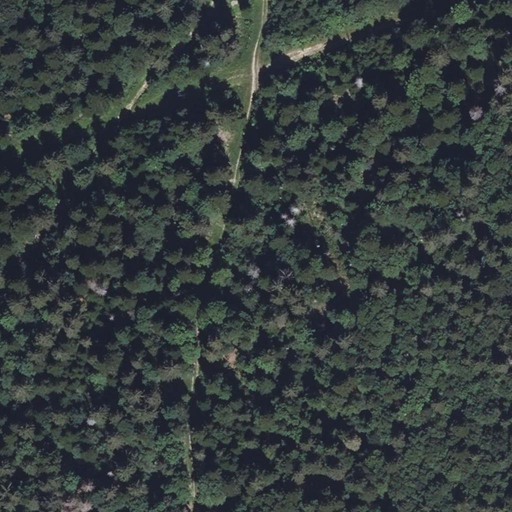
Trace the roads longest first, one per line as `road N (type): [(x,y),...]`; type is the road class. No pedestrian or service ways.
road 1 (track): [(266,0),(257,74),(197,325),(188,511)]
road 2 (track): [(461,0),(0,156)]
road 3 (track): [(0,293),(214,0)]
